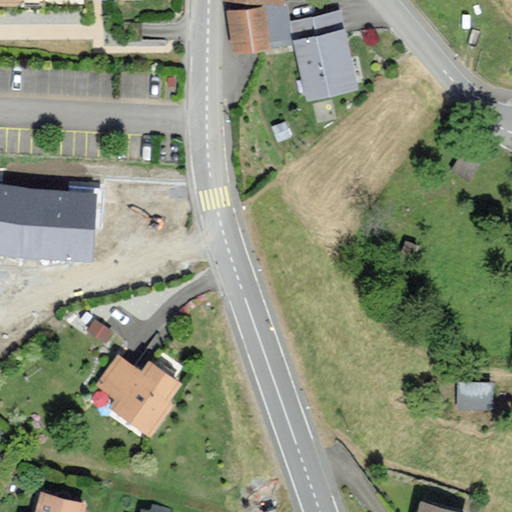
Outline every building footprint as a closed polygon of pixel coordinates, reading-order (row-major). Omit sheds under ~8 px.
[(262,10),(232,15),(238,54),(268,49),(262,10)] [(341,13),(293,23),(309,99),(357,88),(341,13)] [(0,249),(90,256),(95,194),(0,187),(0,249)] [(110,332),(95,322),(89,330),(105,340),(110,332)] [(142,375),(118,357),(98,384),(120,400),(115,407),(151,433),(172,405),(167,402),(179,386),(151,364),(142,375)] [(491,384),(459,385),(459,409),(491,408),(491,384)] [(82,511),(84,508),(42,496),(37,511),(82,511)]
